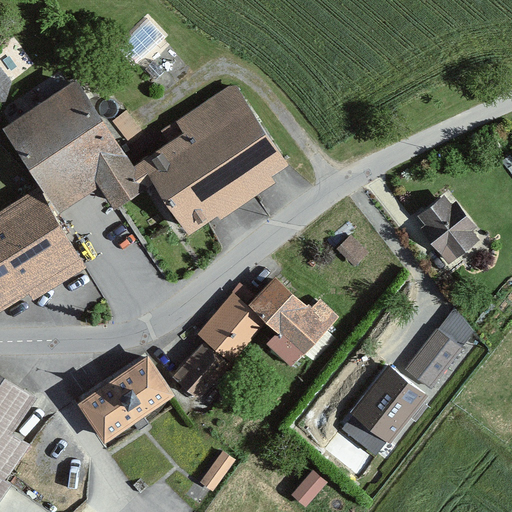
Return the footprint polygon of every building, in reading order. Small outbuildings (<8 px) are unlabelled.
[(0,107),(2,109),(27,90),(0,56),(0,107)] [(59,209),(101,182),(115,205),(148,184),(78,75),(3,124),(59,209)] [(177,124),(134,153),(188,233),(219,212),(221,216),(277,179),(273,172),(290,161),(234,79),(174,120),(177,124)] [(0,310),(85,260),(36,178),(0,199),(0,310)] [(414,216),(449,263),(486,236),(451,189),(414,216)] [(336,248),(356,265),(367,252),(347,235),(336,248)] [(310,363),(339,333),(330,324),(338,314),(318,296),(310,305),(275,272),(245,302),(265,320),(275,329),(265,340),(290,364),(300,353),(310,363)] [(204,337),(231,360),(265,320),(245,302),(230,288),(194,329),(204,337)] [(430,386),(461,347),(435,327),(404,366),(430,386)] [(198,398),(231,360),(204,337),(171,374),(198,398)] [(102,441),(176,393),(148,350),(74,398),(102,441)] [(350,408),(389,440),(427,392),(387,361),(350,408)] [(0,365),(0,498),(12,481),(1,475),(24,441),(11,432),(39,392),(0,365)] [(237,457),(222,447),(200,481),(215,491),(237,457)] [(306,505),(328,479),(312,466),(290,492),(306,505)]
